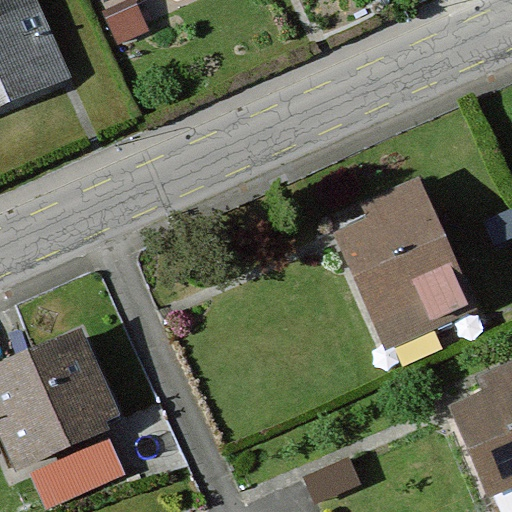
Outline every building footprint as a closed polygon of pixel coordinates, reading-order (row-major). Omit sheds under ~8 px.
[(28,0),(0,0),(0,109),(65,81),(28,0)] [(136,5),(105,19),(117,44),(148,31),(136,5)] [(333,229),(387,346),(465,310),(411,194),(333,229)] [(0,375),(0,412),(22,460),(111,419),(76,341),(0,375)] [(511,480),(511,380),(455,407),(492,489),(511,480)] [(348,460),(307,477),(317,501),(358,483),(348,460)]
